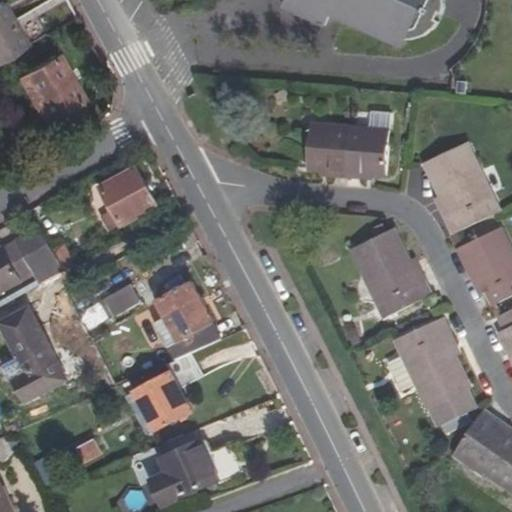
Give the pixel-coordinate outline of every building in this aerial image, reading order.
[(3,0),(0,1),(0,6),(14,31),(19,28),(4,0),(3,0)] [(288,0),(285,6),(324,26),(331,12),(345,18),(370,30),(369,32),(398,45),(401,38),(408,39),(416,38),(423,36),(424,35),(434,28),(439,21),(436,19),(440,12),(443,13),(445,4),(444,0),(288,0)] [(0,59),(22,46),(14,31),(0,6),(0,59)] [(82,99),(57,55),(16,78),(41,122),(82,99)] [(352,127),(347,176),(363,177),(363,172),(374,173),(386,174),(391,112),(372,111),(370,128),(352,127)] [(332,170),(331,175),(347,176),(352,127),(312,123),(309,168),(321,169),(332,170)] [(451,216),(446,218),(453,234),(500,211),(468,143),(426,163),(441,195),(451,216)] [(158,206),(137,167),(101,186),(123,225),(158,206)] [(451,216),(441,195),(436,198),(446,218),(451,216)] [(0,249),(0,292),(46,266),(57,260),(51,250),(39,228),(0,249)] [(511,250),(501,228),(460,248),(483,294),(487,292),(494,305),(511,296),(511,250)] [(395,229),(354,248),(388,317),(433,294),(426,280),(421,282),(410,260),(395,229)] [(74,265),(63,244),(51,250),(57,260),(63,271),(74,265)] [(421,282),(426,280),(416,258),(410,260),(421,282)] [(57,260),(46,266),(53,276),(63,271),(57,260)] [(156,300),(166,318),(178,341),(167,347),(175,360),(191,353),(221,339),(192,282),(156,300)] [(141,302),(131,284),(103,299),(114,317),(141,302)] [(67,380),(29,306),(0,321),(18,357),(3,365),(11,379),(14,378),(26,401),(67,380)] [(511,309),(499,316),(506,330),(501,333),(511,354),(511,309)] [(404,391),(415,415),(431,407),(472,387),(456,355),(446,334),(451,331),(444,317),(382,347),(389,361),(404,391)] [(167,347),(178,341),(166,318),(155,324),(167,347)] [(446,334),(456,355),(461,352),(451,331),(446,334)] [(171,371),(135,391),(157,431),(192,411),(180,388),(203,375),(191,353),(175,360),(167,364),(171,371)] [(404,391),(389,361),(377,366),(387,388),(385,389),(389,398),(404,391)] [(472,387),(431,407),(439,423),(479,403),(472,387)] [(147,437),(157,431),(135,391),(124,396),(147,437)] [(511,488),(511,434),(511,433),(502,427),(505,422),(486,409),(455,454),(483,473),(485,471),(511,488)] [(502,427),(511,433),(511,431),(511,427),(505,422),(502,427)] [(1,438),(0,437),(0,511),(9,511),(0,489),(0,460),(4,463),(12,449),(6,435),(1,438)] [(101,452),(94,438),(76,447),(80,454),(73,458),(77,465),(101,452)] [(209,456),(202,441),(160,459),(165,472),(152,478),(164,504),(219,480),(220,483),(243,473),(232,445),(209,456)]
